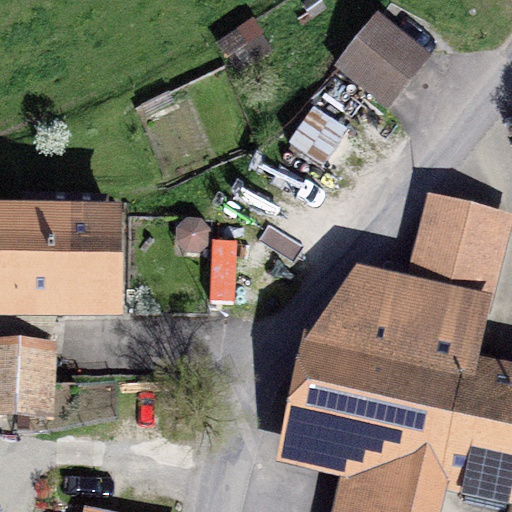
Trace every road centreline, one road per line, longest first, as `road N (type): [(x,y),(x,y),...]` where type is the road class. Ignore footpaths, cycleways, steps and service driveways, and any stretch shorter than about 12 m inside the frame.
road 1 (unclassified): [(217,511),(229,437),(262,366),(511,61)]
road 2 (track): [(0,451),(104,449),(219,503)]
